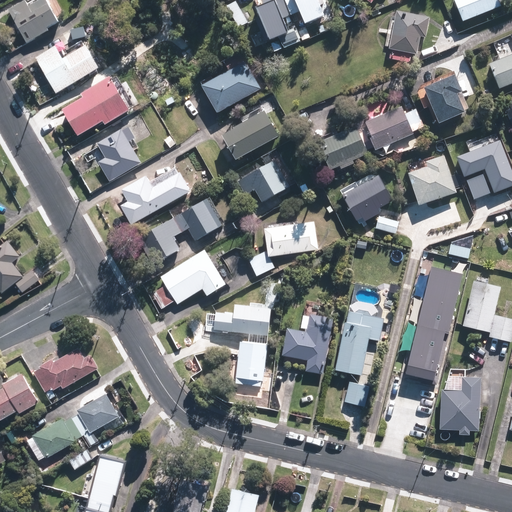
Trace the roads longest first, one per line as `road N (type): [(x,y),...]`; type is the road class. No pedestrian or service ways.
road 1 (residential): [(511,500),(198,421),(167,392),(104,284)]
road 2 (residential): [(104,284),(0,100)]
